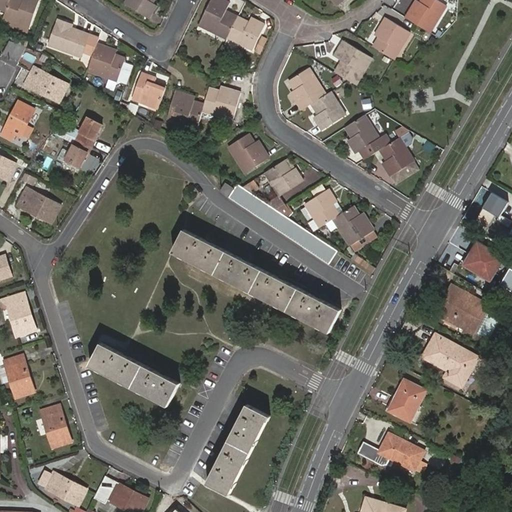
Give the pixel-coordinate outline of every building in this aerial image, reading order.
[(0,0),(0,13),(5,16),(11,1),(11,0),(0,0)] [(154,0),(156,1),(156,0),(129,0),(127,4),(150,20),(158,7),(154,4),(151,3),(152,0),(154,0)] [(235,29),(240,17),(229,11),(232,3),(225,0),(214,0),(203,26),(219,33),(221,30),(233,35),(235,29)] [(407,18),(432,33),(447,5),(438,0),(422,0),(421,2),(420,6),(415,3),(407,18)] [(5,16),(3,23),(29,32),(39,6),(24,1),(23,5),(22,8),(19,7),(20,4),(11,1),(5,16)] [(252,22),(240,17),(235,29),(233,35),(231,37),(256,49),(268,24),(255,18),(252,22)] [(375,47),(395,59),(396,60),(412,33),(387,18),(379,32),(383,35),(381,38),(375,47)] [(73,34),(74,31),(76,28),(60,21),(50,47),(76,57),(78,51),(86,54),(96,58),(102,41),(92,38),(84,35),(83,38),(73,34)] [(219,33),(231,39),(231,37),(233,35),(221,30),(219,33)] [(361,71),(365,73),(374,58),(346,41),(336,57),(344,61),(337,71),(355,82),(361,71)] [(27,49),(9,42),(1,56),(10,61),(18,65),(27,49)] [(100,47),(91,73),(120,83),(128,60),(118,57),(113,56),(115,52),(100,47)] [(78,51),(76,57),(84,60),(86,54),(78,51)] [(314,104),(329,95),(312,68),(292,81),(297,89),(300,93),(296,96),(305,110),(314,104)] [(33,84),(30,89),(57,104),(66,87),(34,69),(27,81),(33,84)] [(359,84),(365,73),(361,71),(355,82),(359,84)] [(135,101),(162,110),(169,89),(161,86),(160,89),(157,87),(157,85),(159,80),(144,75),(135,101)] [(207,105),(205,110),(235,120),(243,94),(228,88),(226,93),(222,92),(212,89),(207,105)] [(200,128),(205,110),(207,105),(197,102),(193,100),(194,97),(179,92),(171,118),(200,128)] [(348,115),(334,92),(329,95),(314,104),(319,111),(321,110),(323,113),(321,114),(316,117),(324,130),(348,115)] [(369,98),(362,99),(363,109),(371,108),(369,98)] [(19,104),(0,137),(11,143),(14,137),(19,139),(34,112),(19,104)] [(365,150),(370,158),(383,150),(394,143),(388,134),(382,138),(368,115),(348,127),(353,135),(355,133),(357,137),(355,138),(351,141),(359,154),(362,152),(365,150)] [(88,120),(69,154),(65,162),(80,170),(91,149),(88,146),(93,137),(96,139),(102,128),(88,120)] [(412,132),(414,131),(408,127),(400,133),(403,138),(412,132)] [(416,138),(412,132),(403,138),(409,148),(415,144),(416,141),(416,138)] [(252,134),(231,147),(248,174),(272,158),(263,144),(259,146),(257,142),(252,134)] [(91,149),(96,139),(93,137),(88,146),(91,149)] [(409,148),(403,138),(394,143),(383,150),(388,158),(391,157),(393,160),(390,162),(385,164),(393,176),(418,162),(409,148)] [(65,162),(69,154),(63,151),(57,161),(64,164),(65,162)] [(0,156),(0,177),(6,181),(14,165),(0,156)] [(299,167),(292,157),(289,160),(293,167),(295,170),(299,167)] [(289,160),(270,172),(285,195),(307,181),(299,167),(295,170),(293,172),(291,169),(293,167),(289,160)] [(21,180),(33,185),(36,178),(24,173),(21,180)] [(256,181),(244,189),(251,194),(261,188),(256,181)] [(227,185),(221,193),(230,199),(235,190),(227,185)] [(244,189),(238,185),(235,190),(230,199),(331,266),(332,264),(339,253),(286,217),(278,212),(269,206),(251,194),(244,189)] [(310,203),(325,227),(338,218),(344,214),(339,207),(336,209),(334,205),(337,203),(341,200),(333,187),(310,203)] [(487,191),(471,227),(484,233),(493,213),(500,216),(508,200),(487,191)] [(22,195),(16,206),(49,224),(58,207),(30,192),(27,197),(22,195)] [(282,197),(269,206),(278,212),(287,205),(282,197)] [(278,212),(286,217),(293,213),(287,205),(278,212)] [(363,214),(358,205),(344,214),(338,218),(354,244),(379,228),(370,215),(366,218),(363,214)] [(172,252),(330,333),(340,311),(184,230),(172,252)] [(479,241),(465,265),(492,280),(506,257),(479,241)] [(354,262),(370,273),(373,268),(357,257),(354,262)] [(455,286),(440,313),(475,333),(490,306),(455,286)] [(6,306),(15,337),(34,330),(22,294),(10,298),(12,305),(6,306)] [(424,357),(449,371),(446,378),(462,387),(478,359),(437,335),(424,357)] [(89,367),(167,407),(178,385),(101,345),(89,367)] [(4,361),(12,389),(17,396),(17,398),(34,393),(22,355),(4,361)] [(406,380),(391,410),(411,421),(426,391),(406,380)] [(250,402),(208,481),(231,492),(272,414),(250,402)] [(38,411),(50,448),(69,442),(57,406),(44,409),(38,411)] [(373,451),(375,447),(363,441),(357,454),(382,466),(386,464),(389,458),(415,470),(417,467),(425,471),(429,462),(421,459),(426,449),(389,432),(380,449),(378,453),(373,451)] [(47,483),(53,486),(51,492),(77,505),(85,490),(53,473),(51,476),(44,473),(38,484),(45,488),(47,483)] [(113,497),(110,502),(128,511),(139,511),(146,499),(113,482),(107,493),(113,497)] [(409,511),(410,511),(372,500),(368,511),(409,511)]
